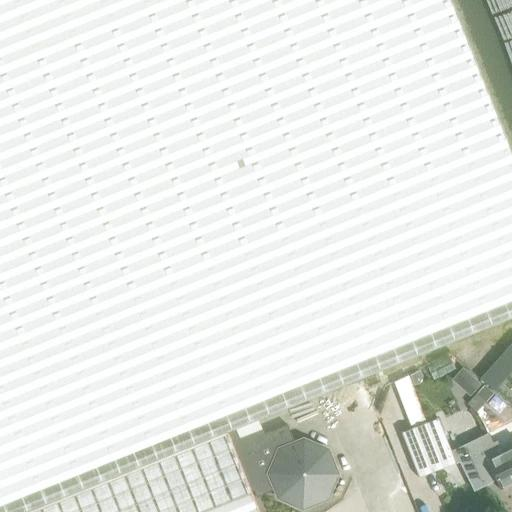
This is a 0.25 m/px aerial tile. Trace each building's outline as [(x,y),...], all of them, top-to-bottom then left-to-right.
[(0,0),(0,511),(26,511),(225,433),(258,420),(344,385),(511,316),(511,161),(447,0),(0,0)] [(449,357),(427,368),(433,380),(455,369),(449,357)] [(462,368),(451,380),(469,396),(479,384),(462,368)] [(411,374),(396,378),(409,422),(423,418),(411,374)] [(467,404),(476,413),(485,402),(476,394),(467,404)] [(410,427),(400,431),(418,477),(454,464),(453,463),(451,455),(449,451),(437,417),(425,421),(410,427)] [(258,420),(225,433),(249,493),(254,491),(256,497),(273,491),(277,500),(302,511),(328,501),(339,475),(329,448),(303,438),(294,441),(286,425),(263,434),(258,420)] [(225,433),(26,511),(256,511),(249,493),(225,433)] [(462,446),(449,451),(451,455),(453,463),(459,461),(473,489),(482,485),(493,480),(499,490),(511,482),(511,476),(499,453),(501,452),(496,441),(492,443),(487,434),(462,446)] [(501,452),(499,453),(511,476),(511,446),(510,447),(501,452)]
